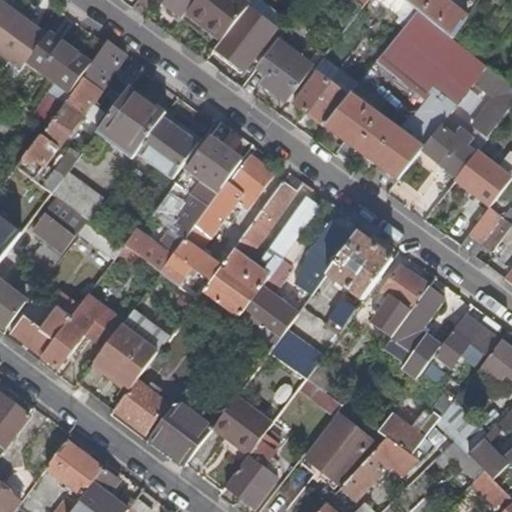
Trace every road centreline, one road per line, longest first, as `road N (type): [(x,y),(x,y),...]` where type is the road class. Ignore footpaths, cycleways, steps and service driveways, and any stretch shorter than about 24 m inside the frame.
road 1 (residential): [(511,314),(84,0)]
road 2 (residential): [(207,511),(0,358)]
